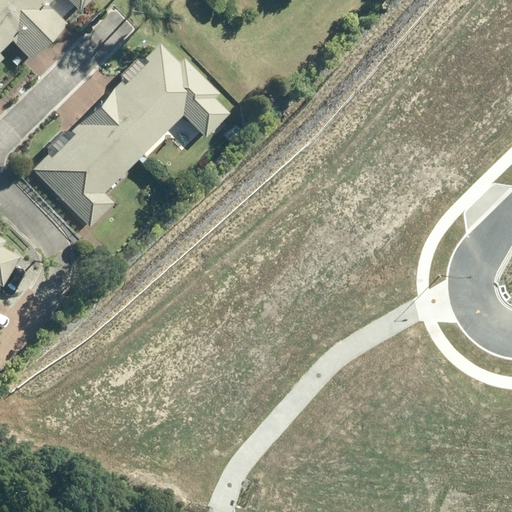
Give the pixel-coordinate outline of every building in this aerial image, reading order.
[(30,57),(48,39),(8,0),(0,0),(0,56),(2,54),(0,51),(0,47),(11,38),(30,57)] [(8,0),(48,39),(66,22),(45,1),(45,0),(71,0),(79,8),(87,0),(8,0)] [(118,74),(122,78),(97,102),(144,150),(183,112),(204,134),(229,111),(214,95),(220,90),(185,54),(179,60),(159,40),(142,56),(139,53),(118,74)] [(104,190),(144,150),(97,102),(70,130),(67,128),(45,149),(48,152),(33,166),(89,223),(114,199),(104,190)] [(236,124),(226,135),(233,141),(243,130),(236,124)] [(0,282),(2,283),(20,253),(1,243),(4,237),(0,234),(0,282)] [(111,243),(97,256),(106,266),(120,252),(111,243)]
